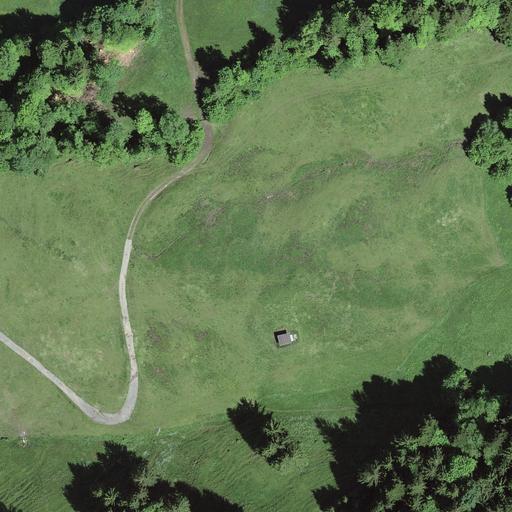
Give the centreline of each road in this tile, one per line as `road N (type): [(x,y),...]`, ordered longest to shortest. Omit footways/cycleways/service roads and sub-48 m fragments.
road 1 (unclassified): [(0,335),(97,412),(122,422),(135,400),(125,289),(133,239)]
road 2 (track): [(183,0),(210,125),(207,152),(190,167)]
road 3 (track): [(0,431),(122,422)]
